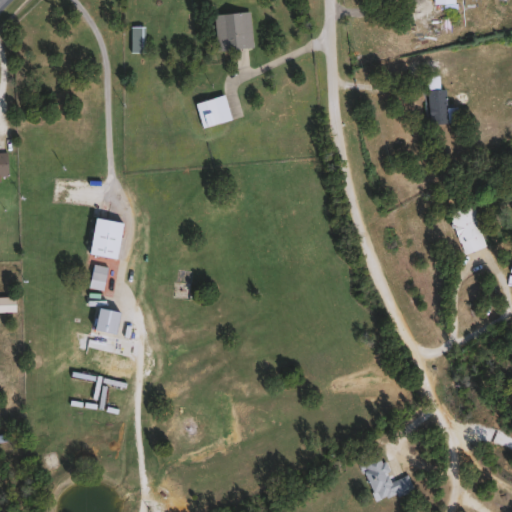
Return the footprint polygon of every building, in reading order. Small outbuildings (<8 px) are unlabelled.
[(250,47),(214,49),(211,13),(248,11),(250,47)] [(143,25),(143,51),(127,51),(127,25),(143,25)] [(498,53),(495,37),(472,43),(476,58),(498,53)] [(428,123),(423,76),(439,75),(442,108),(453,107),(454,121),(428,123)] [(198,127),(191,102),(221,94),(228,118),(198,127)] [(461,253),(446,211),(474,201),(485,230),(479,232),(484,245),(461,253)] [(118,220),(111,257),(83,251),(90,215),(118,220)] [(104,266),(101,280),(87,277),(90,263),(104,266)] [(375,502),(357,459),(377,451),(389,480),(406,473),(411,487),(375,502)]
